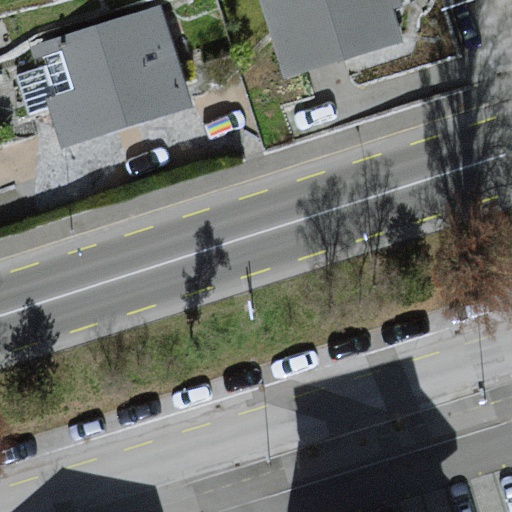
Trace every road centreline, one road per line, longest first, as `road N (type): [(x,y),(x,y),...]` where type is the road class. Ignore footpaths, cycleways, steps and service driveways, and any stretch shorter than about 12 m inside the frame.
road 1 (primary): [(511,152),(0,315)]
road 2 (residential): [(0,506),(511,346)]
